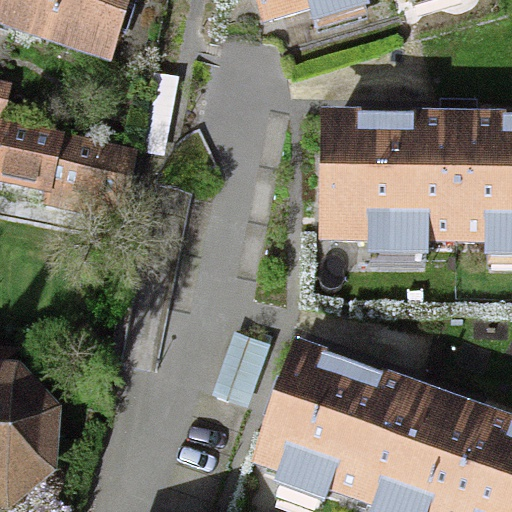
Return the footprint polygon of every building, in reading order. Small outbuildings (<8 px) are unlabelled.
[(119,0),(0,0),(0,38),(99,68),(119,0)] [(365,0),(233,0),(245,37),(365,0)] [(136,163),(1,131),(0,134),(0,180),(125,210),(136,163)] [(511,136),(326,134),(325,263),(511,265),(511,136)] [(511,511),(511,440),(302,363),(258,484),(334,511),(511,511)] [(15,386),(0,384),(0,504),(7,505),(44,473),(46,423),(15,386)]
